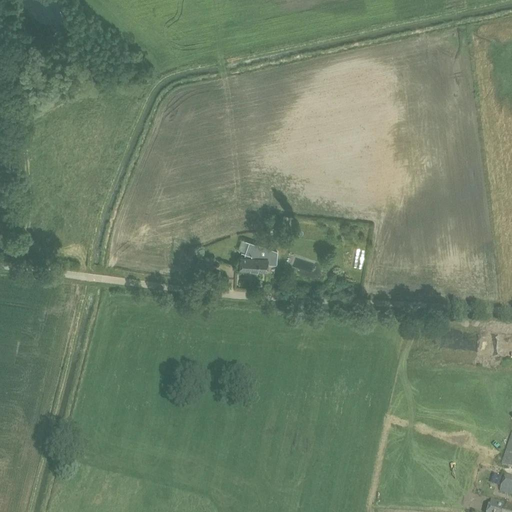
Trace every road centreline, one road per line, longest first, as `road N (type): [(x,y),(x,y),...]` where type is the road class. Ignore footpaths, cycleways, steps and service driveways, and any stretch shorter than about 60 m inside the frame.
road 1 (unclassified): [(511,312),(256,296),(0,263)]
road 2 (track): [(220,50),(225,99),(104,280)]
